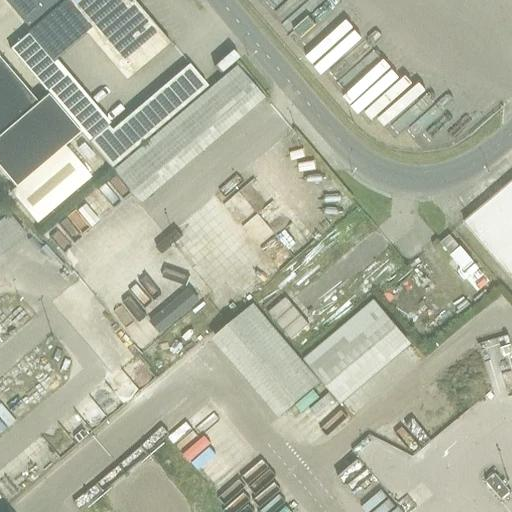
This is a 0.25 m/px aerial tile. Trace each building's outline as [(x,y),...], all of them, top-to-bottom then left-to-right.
[(2,0),(30,31),(66,0),(132,77),(170,45),(131,0),(2,0)] [(239,49),(221,63),(227,71),(245,57),(239,49)] [(47,95),(36,104),(0,60),(0,171),(14,188),(64,146),(79,133),(47,95)] [(206,86),(188,66),(109,132),(106,128),(88,143),(110,168),(206,86)] [(206,93),(233,125),(264,99),(237,66),(206,93)] [(64,146),(14,188),(9,192),(36,224),(91,177),(64,146)] [(264,208),(269,205),(270,206),(280,198),(264,180),(250,192),(264,208)] [(256,201),(249,204),(248,199),(237,204),(246,226),(263,219),(256,201)] [(19,216),(0,230),(0,264),(36,237),(19,216)] [(450,236),(441,243),(450,254),(459,247),(450,236)] [(452,256),(464,271),(473,263),(461,248),(452,256)] [(511,260),(497,274),(511,290),(511,260)] [(147,327),(163,346),(208,307),(191,288),(147,327)] [(287,297),(268,313),(291,341),(310,325),(287,297)] [(104,334),(119,353),(136,340),(120,321),(104,334)] [(351,419),(333,434),(340,442),(357,428),(351,419)] [(511,493),(495,474),(486,482),(501,501),(511,493)]
